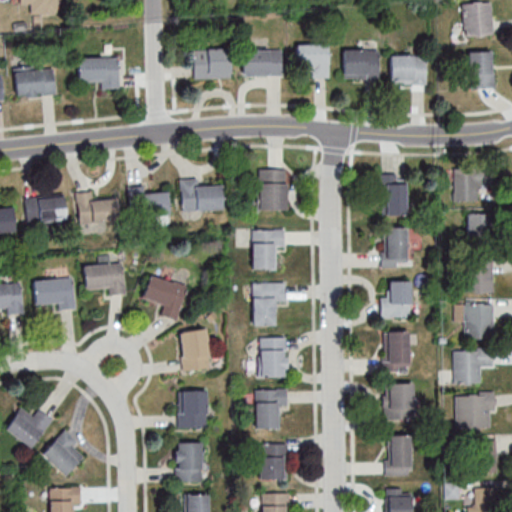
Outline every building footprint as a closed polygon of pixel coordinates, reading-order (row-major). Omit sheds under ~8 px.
[(19,0),(19,3),(29,3),(30,14),(55,13),(54,0),(19,0)] [(491,36),(491,1),(462,1),(462,36),(491,36)] [(296,43),(296,71),(307,71),(307,77),(327,77),(327,43),(296,43)] [(194,78),(230,78),(230,49),(194,49),(194,78)] [(242,49),(242,76),(281,76),(281,49),(242,49)] [(378,50),(342,50),(342,78),(378,78),(378,50)] [(493,87),(493,51),(467,51),(467,87),(493,87)] [(425,55),(389,55),(389,83),(425,83),(425,55)] [(99,88),(118,88),(118,57),(78,57),(78,82),(99,82),(99,88)] [(15,96),(54,94),(53,66),(14,68),(15,96)] [(285,209),(285,168),(258,168),(258,209),(285,209)] [(479,201),(479,189),(491,189),(491,168),(453,168),(453,201),(479,201)] [(406,215),(405,177),(382,177),(383,215),(406,215)] [(199,178),(180,178),(181,210),(222,209),(222,186),(199,186),(199,178)] [(144,187),(129,187),(129,219),(169,219),(168,191),(144,191),(144,187)] [(75,192),(79,224),(117,219),(115,198),(95,200),(94,190),(75,192)] [(27,224),(66,221),(63,194),(24,198),(27,224)] [(0,232),(15,231),(12,200),(0,201),(0,232)] [(466,241),(491,241),(491,213),(466,213),(466,241)] [(406,266),(406,227),(381,227),(381,266),(406,266)] [(252,229),(252,269),(274,269),(274,248),(285,248),(285,228),(252,229)] [(464,260),(464,289),(492,289),(493,260),(464,260)] [(108,295),(126,293),(122,261),(84,265),(87,289),(107,287),(108,295)] [(177,319),(186,286),(150,275),(143,297),(164,303),(161,314),(177,319)] [(34,279),(35,303),(56,302),(56,309),(75,308),(73,276),(34,279)] [(411,316),(411,280),(390,280),(390,293),(380,293),(380,316),(411,316)] [(0,310),(23,309),(22,281),(0,282),(0,310)] [(252,325),(274,325),(274,303),(285,303),(285,281),(252,281),(252,325)] [(493,337),(493,308),(463,308),(463,337),(493,337)] [(211,367),(207,329),(179,331),(183,370),(211,367)] [(382,371),(408,371),(408,330),(382,330),(382,371)] [(259,336),(260,376),(286,376),(286,336),(259,336)] [(452,383),(481,383),(481,367),(492,367),(492,348),(452,348),(452,383)] [(412,419),(412,382),(384,382),(384,419),(412,419)] [(286,407),(286,389),(255,389),(255,428),(279,428),(279,407),(286,407)] [(207,390),(178,390),(178,427),(206,427),(207,390)] [(454,392),(455,429),(494,428),(494,391),(454,392)] [(31,415),(21,407),(5,429),(31,447),(52,417),(36,406),(31,415)] [(42,454),(65,475),(82,457),(74,449),(80,442),(65,428),(42,454)] [(385,435),(385,475),(410,475),(411,435),(385,435)] [(471,440),(471,472),(496,472),(496,440),(471,440)] [(202,481),(202,442),(175,442),(175,481),(202,481)] [(258,442),(258,479),(286,479),(286,442),(258,442)] [(493,511),(494,485),(472,485),(472,500),(466,500),(465,511),(493,511)] [(49,486),(48,511),(69,511),(70,506),(80,506),(80,486),(49,486)] [(386,511),(409,511),(410,487),(387,487),(386,511)] [(288,511),(288,492),(261,492),(261,511),(288,511)] [(208,511),(208,493),(186,493),(186,511),(208,511)]
